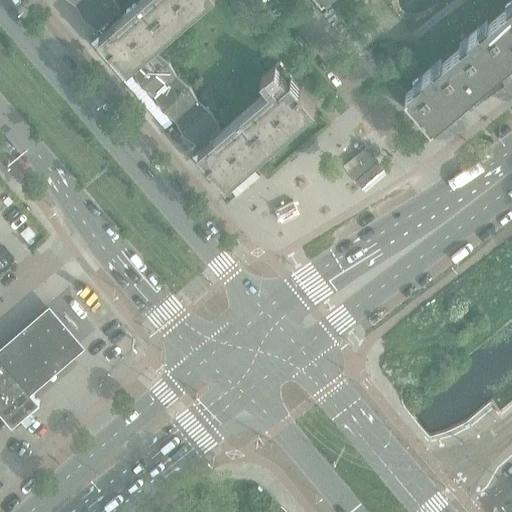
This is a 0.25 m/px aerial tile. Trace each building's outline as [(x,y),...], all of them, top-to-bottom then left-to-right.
[(120,9),(120,8),(114,0),(80,0),(76,4),(89,14),(97,28),(97,29),(99,27),(102,32),(120,16),(117,12),(120,9)] [(150,48),(205,0),(147,0),(125,19),(150,48)] [(511,4),(499,15),(511,30),(511,4)] [(150,48),(125,19),(122,15),(120,16),(102,32),(99,35),(111,49),(127,68),(131,65),(149,49),(150,48)] [(511,57),(511,30),(499,15),(481,30),(479,27),(467,37),(470,40),(452,54),(478,86),(511,57)] [(177,75),(169,61),(156,51),(152,53),(149,49),(131,65),(134,69),(133,70),(134,71),(146,81),(154,94),(177,75)] [(478,86),(452,54),(435,69),(432,66),(421,76),(424,79),(405,94),(431,125),(478,86)] [(292,77),(279,62),(275,66),(275,65),(261,77),(274,92),(290,78),(292,77)] [(190,85),(177,75),(154,94),(155,95),(167,105),(175,119),(198,99),(190,85)] [(226,183),(315,107),(290,78),(274,92),(225,134),(221,130),(219,131),(201,147),(198,150),(226,183)] [(219,123),(211,110),(198,100),(198,99),(175,119),(188,129),(196,143),(197,144),(198,143),(201,147),(219,131),(216,127),(219,124),(219,123)] [(383,168),(381,166),(377,161),(364,147),(344,165),(356,179),(355,179),(362,187),(383,168)] [(279,217),(297,208),(293,201),(275,210),(279,217)] [(48,306),(0,346),(0,356),(31,393),(84,346),(48,306)] [(31,393),(0,356),(0,412),(12,426),(39,402),(31,393)]
